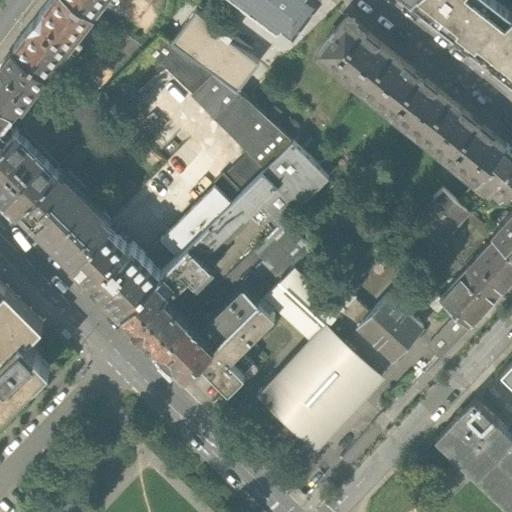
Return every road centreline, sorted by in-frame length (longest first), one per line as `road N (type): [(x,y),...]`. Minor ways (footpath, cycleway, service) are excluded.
road 1 (residential): [(511,324),(335,511)]
road 2 (tertiary): [(119,354),(276,511)]
road 3 (residential): [(511,116),(373,0)]
road 4 (residential): [(0,484),(119,354)]
road 5 (tertiary): [(0,232),(119,354)]
